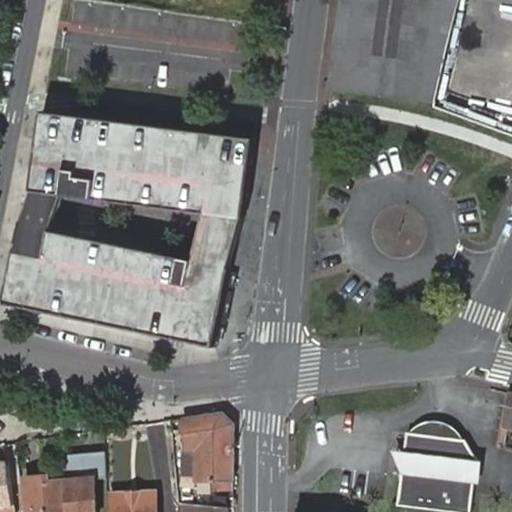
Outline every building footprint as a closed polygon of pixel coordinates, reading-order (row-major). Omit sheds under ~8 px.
[(343,0),(339,33),(332,89),(436,103),(462,0),(343,0)] [(257,138),(43,112),(34,191),(247,218),(257,138)] [(23,224),(6,303),(110,325),(217,347),(232,268),(195,261),(54,231),(23,224)] [(235,426),(224,413),(182,419),(187,449),(196,450),(198,481),(235,480),(235,426)] [(473,511),(483,462),(474,445),(451,442),(441,429),(426,439),(408,436),(403,480),(399,507),(446,511),(473,511)] [(196,450),(187,449),(181,450),(183,482),(198,481),(196,450)] [(108,477),(106,452),(86,454),(88,478),(95,478),(108,477)] [(86,454),(63,455),(64,474),(67,508),(67,511),(96,511),(95,478),(88,478),(86,454)] [(9,464),(0,464),(0,508),(14,507),(13,497),(9,464)] [(29,511),(40,511),(67,508),(64,474),(26,478),(29,511)] [(161,511),(160,493),(109,495),(109,511),(161,511)]
